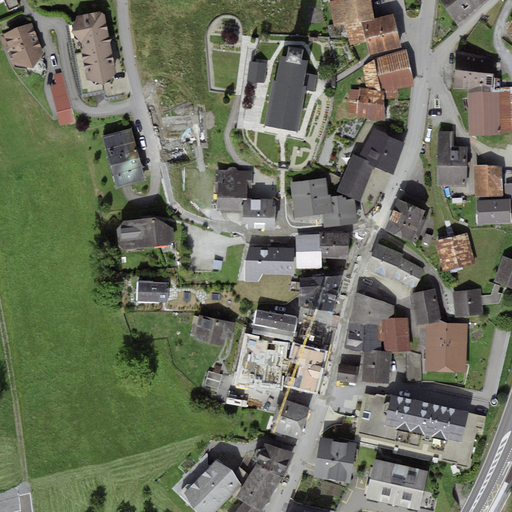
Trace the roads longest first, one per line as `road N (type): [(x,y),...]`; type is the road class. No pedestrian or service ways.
road 1 (tertiary): [(373,230),(322,402),(280,507)]
road 2 (track): [(29,511),(0,300)]
road 3 (tertiary): [(422,72),(413,135),(373,230)]
road 4 (residential): [(154,145),(129,62),(122,0)]
road 5 (residential): [(422,72),(444,90),(467,143),(511,155)]
road 6 (residential): [(373,230),(246,235)]
